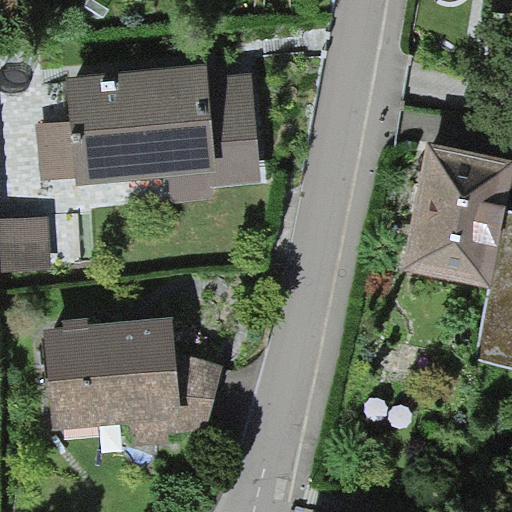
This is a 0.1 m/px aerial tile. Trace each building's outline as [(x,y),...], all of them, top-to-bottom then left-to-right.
[(511,0),(490,0),(486,23),(511,27),(511,0)] [(59,122),(30,125),(34,182),(67,179),(69,193),(208,181),(209,193),(252,190),(243,78),(201,82),(200,71),(56,83),(59,122)] [(511,186),(511,160),(428,144),(403,271),(492,288),(508,208),(511,186)] [(511,208),(508,208),(492,288),(478,363),(511,368),(511,208)] [(46,273),(42,219),(5,221),(9,275),(46,273)] [(132,432),(205,442),(215,367),(169,361),(165,320),(34,332),(43,429),(133,421),(132,432)]
